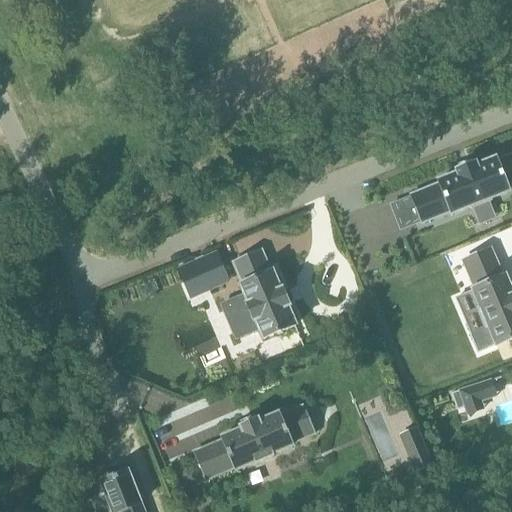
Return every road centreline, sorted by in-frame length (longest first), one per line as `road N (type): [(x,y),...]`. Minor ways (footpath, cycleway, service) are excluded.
road 1 (residential): [(511,111),(119,266),(79,260)]
road 2 (residential): [(79,260),(54,231),(0,102)]
road 3 (residential): [(115,414),(80,309),(79,260)]
